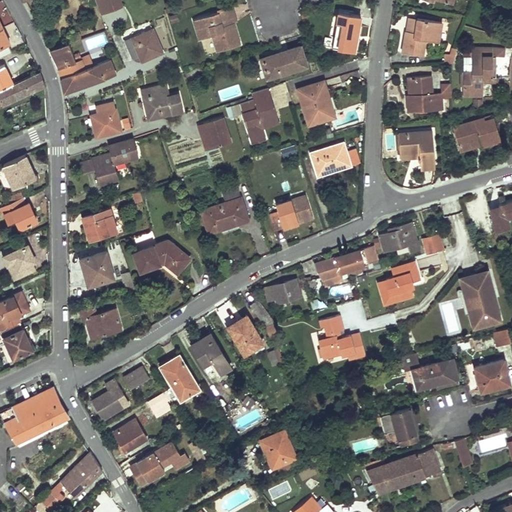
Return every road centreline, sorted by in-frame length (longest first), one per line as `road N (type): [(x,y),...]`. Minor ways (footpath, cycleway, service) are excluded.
road 1 (residential): [(371,215),(261,266),(66,387)]
road 2 (residential): [(59,359),(57,126)]
road 3 (residential): [(384,0),(371,215)]
road 4 (unknown): [(441,193),(459,245),(452,273),(408,316),(356,324)]
road 5 (residential): [(511,171),(371,215)]
road 6 (residential): [(134,511),(66,387)]
road 7 (residential): [(57,126),(53,84),(12,0)]
